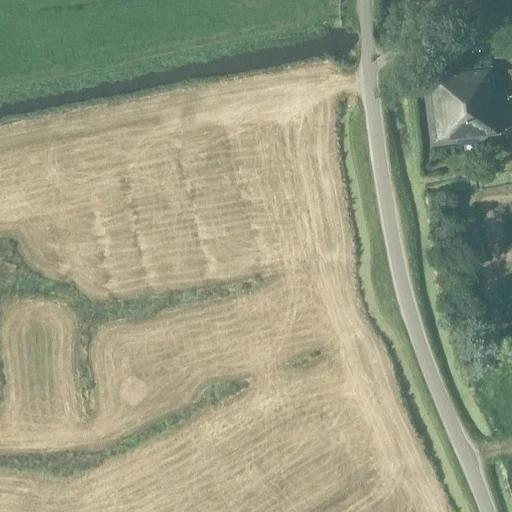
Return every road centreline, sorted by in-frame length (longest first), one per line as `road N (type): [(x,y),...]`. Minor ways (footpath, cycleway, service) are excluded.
road 1 (unclassified): [(489,511),(407,300),(378,155),(364,0)]
road 2 (track): [(0,153),(370,76)]
